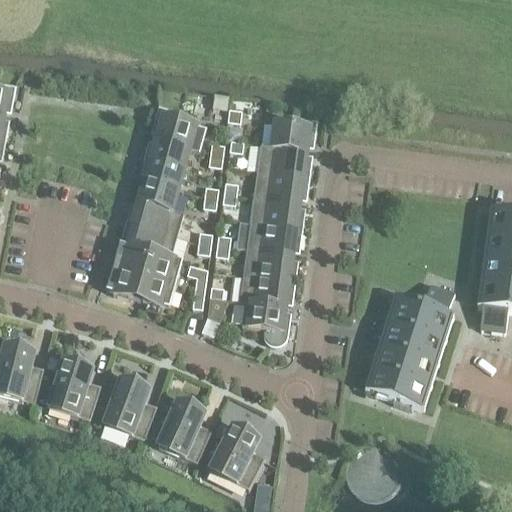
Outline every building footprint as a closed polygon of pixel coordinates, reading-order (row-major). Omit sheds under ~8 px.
[(0,120),(4,121),(6,111),(11,113),(15,92),(0,88),(0,120)] [(159,134),(157,143),(190,153),(199,156),(205,133),(180,125),(182,119),(159,112),(154,133),(159,134)] [(242,116),(229,115),(228,127),(241,129),(242,116)] [(273,151),(261,149),(261,150),(307,156),(308,147),(314,148),(317,127),(294,124),(293,131),(276,128),(273,151)] [(184,174),(190,153),(157,143),(154,153),(148,151),(145,163),(184,174)] [(231,146),(230,157),(243,158),(244,148),(231,146)] [(212,149),(211,160),(223,161),(225,151),(212,149)] [(261,150),(257,176),(309,183),(312,166),(305,166),(307,156),(261,150)] [(222,173),(223,161),(211,160),(209,172),(222,173)] [(151,165),(145,185),(178,195),(184,174),(145,163),(145,164),(151,165)] [(257,176),(253,203),(300,209),(301,200),(307,200),(309,183),(257,176)] [(184,218),(173,214),(178,195),(145,185),(139,206),(184,218)] [(226,188),(224,199),(237,200),(238,190),(226,188)] [(206,192),(205,203),(217,205),(219,194),(206,192)] [(236,211),(237,200),(224,199),(223,209),(236,211)] [(216,215),(217,205),(205,203),(203,213),(216,215)] [(298,218),(300,209),(253,203),(250,229),(302,236),(304,219),(298,218)] [(131,213),(127,227),(177,242),(184,218),(139,206),(137,215),(131,213)] [(478,309),(477,312),(483,313),(480,335),(505,338),(508,317),(511,317),(511,217),(491,215),(487,242),(483,267),(480,293),(478,309)] [(171,264),(177,242),(127,227),(123,242),(129,243),(126,251),(121,250),(120,250),(182,268),(182,267),(171,264)] [(300,253),(302,236),(250,229),(246,255),(292,261),(294,252),(300,253)] [(200,238),(199,248),(211,250),(213,240),(200,238)] [(219,241),(217,251),(230,253),(231,242),(219,241)] [(210,261),(211,250),(199,248),(197,259),(210,261)] [(169,313),(182,268),(120,250),(108,295),(114,297),(113,299),(147,309),(145,314),(157,318),(159,312),(163,313),(163,311),(169,313)] [(228,263),(230,253),(217,251),(216,262),(228,263)] [(291,270),(292,261),(246,255),(243,281),(295,288),(297,271),(291,270)] [(193,313),(203,315),(208,275),(190,273),(187,280),(197,283),(193,313)] [(239,308),(245,309),(285,314),(287,304),(293,305),(295,288),(243,281),(239,308)] [(395,302),(365,396),(424,415),(454,321),(448,319),(455,298),(431,291),(424,312),(395,302)] [(212,292),(210,303),(223,305),(224,294),(212,292)] [(228,306),(223,305),(210,303),(208,323),(220,327),(228,306)] [(264,340),(265,342),(265,343),(266,345),(266,346),(267,347),(268,348),(269,349),(270,350),(271,350),(273,351),(275,351),(276,351),(277,351),(280,351),(282,350),(283,349),(284,348),(286,346),(287,345),(287,343),(288,341),(290,324),(284,323),(285,314),(245,309),(242,332),(265,335),(264,339),(264,340)] [(34,358),(6,351),(0,373),(0,400),(35,409),(44,374),(31,371),(34,358)] [(58,364),(50,361),(46,373),(55,375),(58,364)] [(92,375),(64,366),(50,414),(91,426),(101,392),(88,388),(92,375)] [(104,431),(132,442),(145,446),(157,412),(145,408),(149,395),(122,385),(104,431)] [(205,418),(178,407),(158,452),(198,469),(212,436),(200,431),(205,418)] [(233,432),(211,476),(249,495),(265,463),(253,457),(259,445),(233,432)] [(269,511),(272,491),(258,489),(254,511),(269,511)]
